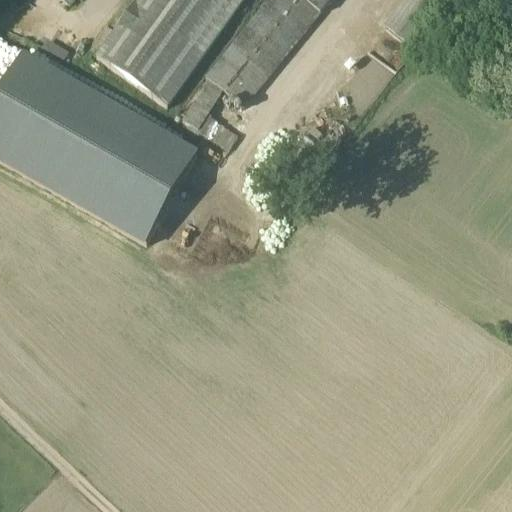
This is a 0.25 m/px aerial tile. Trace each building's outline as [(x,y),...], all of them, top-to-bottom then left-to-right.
[(61,0),(71,8),(78,0),(61,0)] [(141,0),(98,62),(168,112),(247,0),(141,0)] [(222,92),(243,110),(320,16),(321,17),(334,0),(271,0),(205,81),(207,82),(182,124),(228,155),(239,139),(207,118),(222,92)] [(418,19),(431,29),(452,0),(404,0),(400,6),(418,19)] [(511,0),(489,0),(511,17),(511,0)] [(414,51),(423,39),(392,16),(383,28),(414,51)] [(0,165),(147,249),(197,160),(22,60),(0,97),(0,165)]
